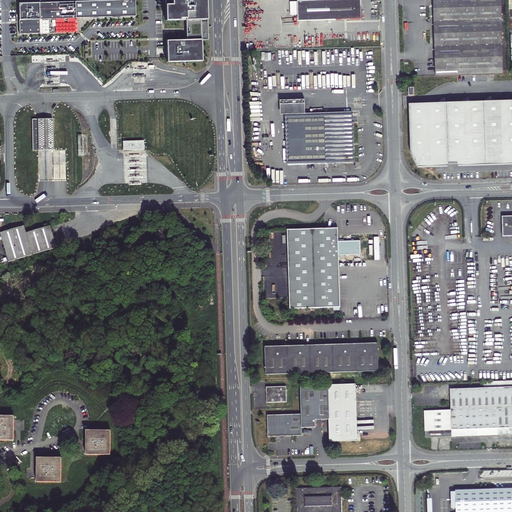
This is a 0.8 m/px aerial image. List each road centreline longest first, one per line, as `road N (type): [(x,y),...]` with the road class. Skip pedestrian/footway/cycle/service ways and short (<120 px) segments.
road 1 (primary): [(247,468),(239,196)]
road 2 (primary): [(224,197),(234,468)]
road 3 (unclassified): [(396,191),(403,462)]
road 4 (unclassified): [(9,203),(224,197)]
road 5 (unclassified): [(219,91),(8,99)]
road 6 (unclassified): [(389,0),(396,191)]
road 7 (primary): [(238,167),(233,0)]
road 8 (unclassified): [(396,191),(239,196)]
road 9 (unclassified): [(403,462),(247,468)]
road 10 (unknown): [(485,304),(482,364),(510,362),(511,312)]
